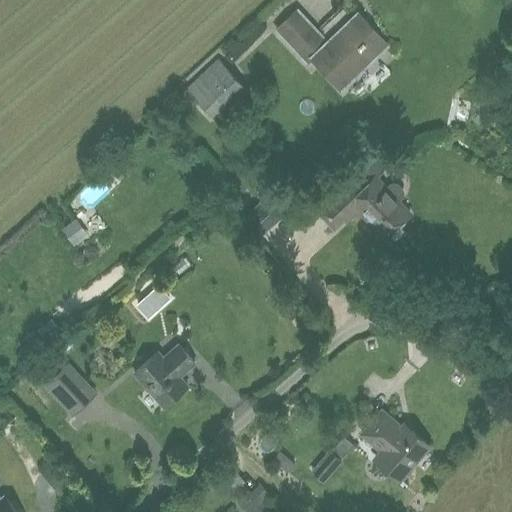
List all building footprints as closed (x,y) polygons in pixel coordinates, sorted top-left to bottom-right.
[(297,10),(276,30),(307,62),(313,57),(341,87),(386,44),(364,21),(354,30),(347,23),(327,42),(297,10)] [(216,117),(245,89),(224,68),(195,95),(216,117)] [(375,176),(357,193),(345,181),(314,210),(333,228),(357,205),(369,218),(368,219),(385,237),(410,214),(375,176)] [(266,196),(242,216),(258,235),(282,215),(266,196)] [(74,219),(61,229),(74,245),(86,234),(74,219)] [(50,242),(40,234),(34,242),(24,234),(15,246),(22,251),(12,264),(0,254),(0,270),(17,284),(50,242)] [(25,309),(59,287),(43,262),(9,284),(25,309)] [(134,373),(163,407),(187,386),(179,377),(194,363),(178,345),(163,358),(157,352),(134,373)] [(45,370),(52,378),(66,365),(59,357),(45,370)] [(72,415),(95,393),(68,363),(66,365),(52,378),(44,385),(72,415)] [(0,403),(0,426),(11,417),(0,403)] [(375,458),(400,479),(428,446),(404,425),(401,428),(381,411),(362,434),(382,451),(375,458)] [(294,463),(278,450),(271,459),(286,472),(294,463)] [(323,480),(339,461),(329,452),(313,471),(323,480)] [(263,505),(272,496),(259,484),(240,503),(248,511),(265,511),(268,510),(263,505)] [(0,511),(17,511),(3,495),(0,498),(0,497),(0,511)]
